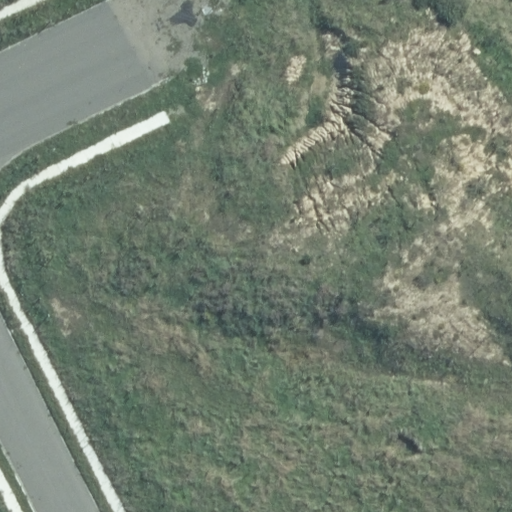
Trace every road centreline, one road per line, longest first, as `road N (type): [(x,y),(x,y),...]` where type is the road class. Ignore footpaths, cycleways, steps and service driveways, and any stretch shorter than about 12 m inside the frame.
road 1 (residential): [(0,120),(184,28)]
road 2 (residential): [(67,511),(0,368)]
